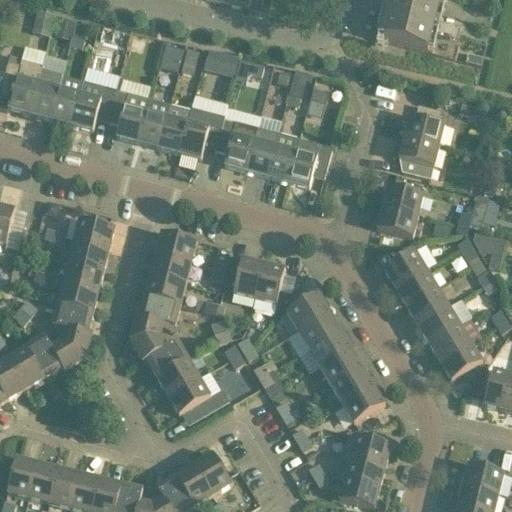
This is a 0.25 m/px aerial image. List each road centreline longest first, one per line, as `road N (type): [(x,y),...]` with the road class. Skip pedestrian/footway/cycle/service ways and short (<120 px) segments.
road 1 (residential): [(169,461),(108,370),(151,193)]
road 2 (residential): [(329,38),(304,42),(129,0)]
road 3 (residential): [(432,430),(330,258)]
road 4 (residential): [(330,258),(311,233),(151,193)]
road 5 (residential): [(4,442),(147,474),(169,461)]
road 6 (residential): [(330,258),(367,105)]
road 7 (residential): [(151,193),(0,154)]
road 8 (residential): [(282,490),(250,435),(227,427),(169,461)]
